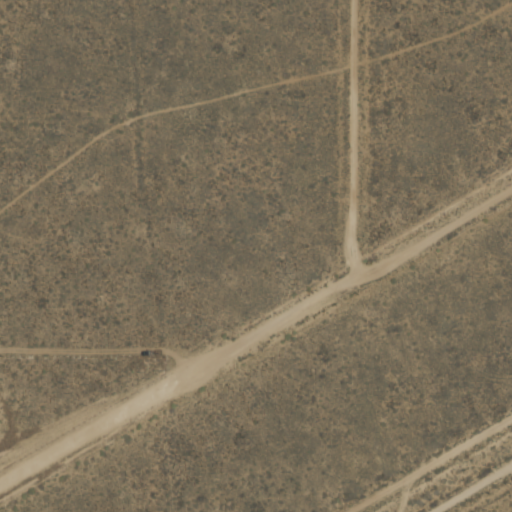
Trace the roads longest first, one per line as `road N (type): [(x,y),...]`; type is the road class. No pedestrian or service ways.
road 1 (residential): [(0,490),(511,184)]
road 2 (residential): [(352,0),(354,278)]
